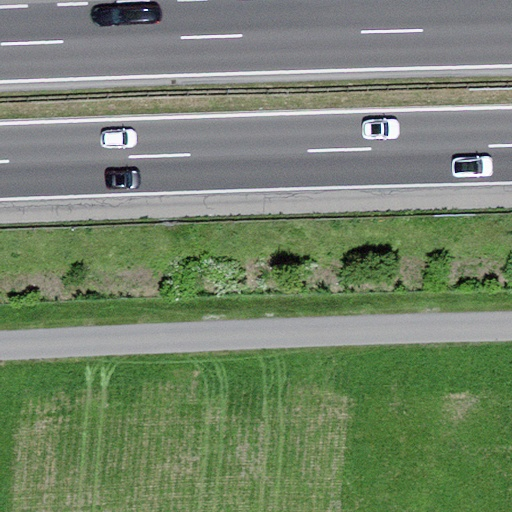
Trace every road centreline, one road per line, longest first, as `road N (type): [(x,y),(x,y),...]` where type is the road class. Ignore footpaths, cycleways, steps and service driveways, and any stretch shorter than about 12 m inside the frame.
road 1 (track): [(511,328),(0,345)]
road 2 (motorway): [(0,164),(511,148)]
road 3 (motorway): [(511,27),(0,43)]
